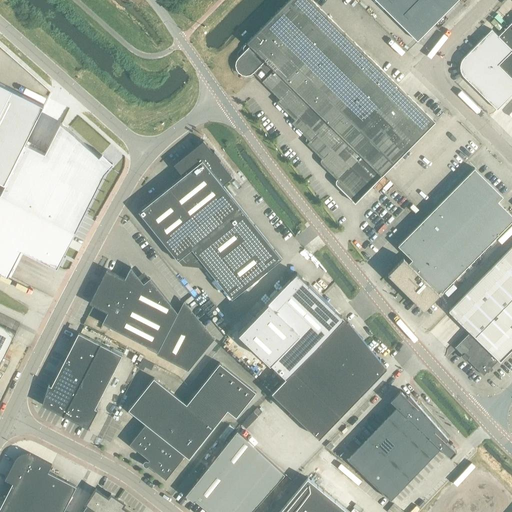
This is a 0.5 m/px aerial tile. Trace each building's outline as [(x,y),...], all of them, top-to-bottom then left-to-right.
[(435,122),(311,0),(289,0),(247,43),(250,46),(239,58),(236,61),(235,65),(236,70),(238,73),(242,75),(246,76),(251,75),(254,73),(257,71),(265,79),(262,81),(280,99),(277,102),(295,120),(292,123),(310,141),(307,144),(322,158),(321,160),(321,162),(321,163),(337,179),(337,180),(336,182),(336,183),(355,203),(382,176),(383,176),(435,122)] [(376,0),(418,40),(458,0),(376,0)] [(511,89),(511,22),(498,36),(491,29),(467,52),(466,57),(467,63),(492,91),(487,95),(497,105),(511,89)] [(0,181),(5,184),(44,106),(0,84),(0,181)] [(213,152),(204,141),(174,165),(183,176),(139,212),(178,261),(192,250),(232,299),(282,259),(222,185),(233,177),(216,157),(218,156),(214,151),(213,152)] [(424,310),(511,221),(511,215),(498,202),(503,197),(474,168),(398,246),(412,260),(409,264),(403,258),(388,274),(404,290),(405,289),(410,293),(408,294),(424,310)] [(0,192),(0,270),(8,274),(21,249),(57,267),(75,231),(0,192)] [(500,362),(511,349),(511,247),(449,311),(453,315),(438,331),(483,376),(489,370),(491,372),(493,369),(491,368),(499,360),(500,362)] [(144,283),(131,267),(125,279),(107,270),(90,304),(108,313),(102,323),(158,352),(157,355),(187,371),(214,339),(184,301),(178,313),(150,278),(144,283)] [(237,336),(284,380),(343,319),(298,274),(237,336)] [(347,321),(344,318),(343,319),(284,380),(272,393),(319,438),(379,376),(380,376),(381,375),(381,374),(387,368),(381,360),(380,358),(379,359),(348,320),(347,321)] [(95,409),(122,355),(79,333),(51,386),(49,385),(49,384),(42,405),(63,416),(62,417),(63,418),(64,416),(89,429),(89,428),(98,410),(95,409)] [(0,362),(10,343),(0,337),(0,362)] [(154,378),(128,410),(146,424),(129,444),(155,464),(151,468),(166,480),(185,455),(189,458),(227,411),(230,414),(244,397),(213,371),(185,403),(154,378)] [(417,407),(408,398),(400,390),(391,400),(398,407),(348,459),(390,500),(440,448),(451,458),(457,451),(446,441),(449,439),(419,405),(417,407)] [(249,511),(284,468),(237,430),(186,495),(194,501),(195,500),(210,511),(249,511)] [(0,511),(63,511),(76,486),(48,472),(52,464),(32,454),(31,454),(30,454),(28,453),(27,453),(26,453),(25,453),(24,453),(22,454),(21,455),(20,455),(19,456),(18,456),(17,457),(16,458),(16,459),(15,460),(5,479),(13,483),(0,507),(0,511)] [(349,511),(308,478),(279,511),(349,511)] [(109,497),(96,489),(86,504),(87,505),(82,511),(130,511),(123,507),(125,503),(118,499),(119,498),(118,498),(111,494),(109,497)]
